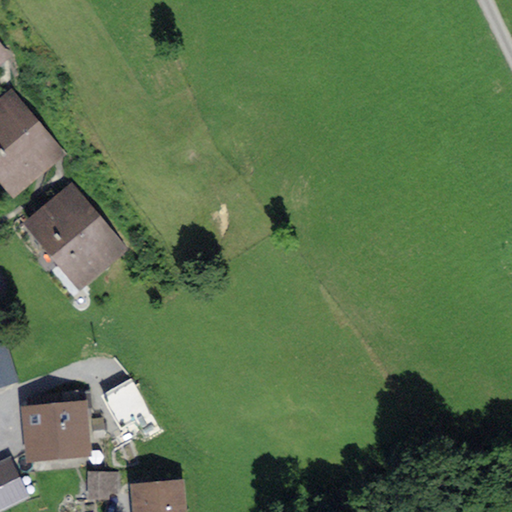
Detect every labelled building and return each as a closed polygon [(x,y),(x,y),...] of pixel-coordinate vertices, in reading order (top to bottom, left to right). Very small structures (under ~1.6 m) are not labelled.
[(13,102),(0,112),(0,166),(15,184),(55,152),(13,102)] [(73,195),(37,225),(81,277),(117,247),(73,195)] [(0,346),(0,380),(13,377),(3,346),(0,346)] [(28,401),(34,452),(84,446),(80,411),(78,411),(76,396),(28,401)] [(92,475),(92,496),(107,496),(107,492),(117,492),(117,475),(92,475)] [(139,491),(141,511),(179,511),(178,488),(139,491)]
